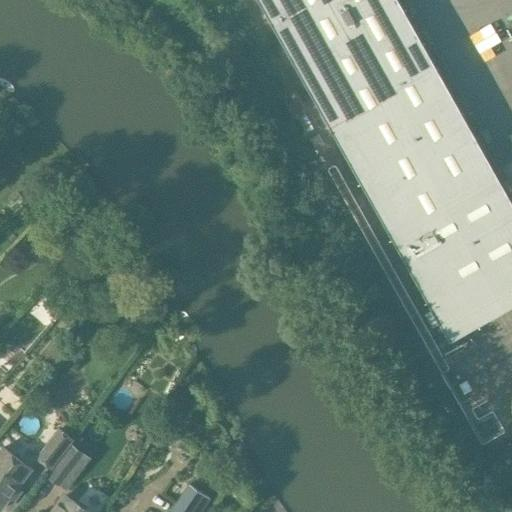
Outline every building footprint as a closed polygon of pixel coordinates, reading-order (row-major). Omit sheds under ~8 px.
[(375,0),(235,0),(414,318),(408,321),(416,335),(422,332),(433,351),(511,306),(511,242),(499,221),(375,0)] [(494,54),(511,43),(511,14),(481,32),(494,54)] [(292,120),(281,101),(269,108),(279,127),(292,120)] [(511,213),(499,221),(511,242),(511,213)] [(71,259),(95,232),(79,218),(55,244),(71,259)] [(51,470),(74,439),(58,427),(35,458),(51,470)] [(65,491),(91,457),(72,443),(47,477),(65,491)] [(0,507),(30,467),(4,447),(0,451),(0,507)] [(200,511),(210,498),(188,484),(169,511),(200,511)] [(94,511),(68,493),(57,508),(54,511),(94,511)]
